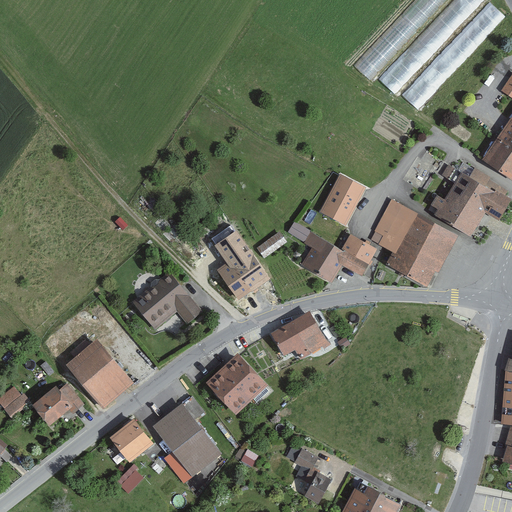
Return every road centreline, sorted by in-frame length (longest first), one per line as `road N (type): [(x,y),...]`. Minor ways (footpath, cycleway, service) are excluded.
road 1 (unclassified): [(497,298),(379,292),(272,312),(175,366),(0,504)]
road 2 (tertiary): [(458,511),(473,472),(500,323),(497,298)]
